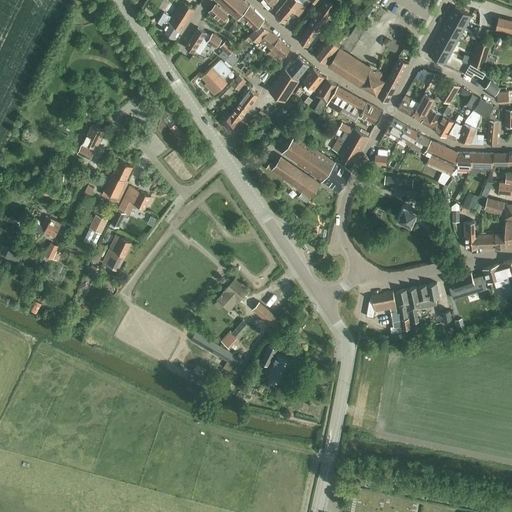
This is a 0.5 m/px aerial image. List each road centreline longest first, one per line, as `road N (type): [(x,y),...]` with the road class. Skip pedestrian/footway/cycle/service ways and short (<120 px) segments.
road 1 (residential): [(317,511),(347,371),(345,343),(321,300)]
road 2 (residential): [(67,218),(116,127),(128,129),(185,192)]
road 3 (residential): [(362,273),(345,242),(344,198),(390,108)]
road 4 (residential): [(321,300),(225,157)]
road 5 (residential): [(362,273),(402,275),(511,250)]
road 6 (residential): [(501,147),(497,104),(416,59)]
road 7 (residential): [(223,153),(296,43)]
road 8 (residential): [(390,108),(456,144),(501,147)]
